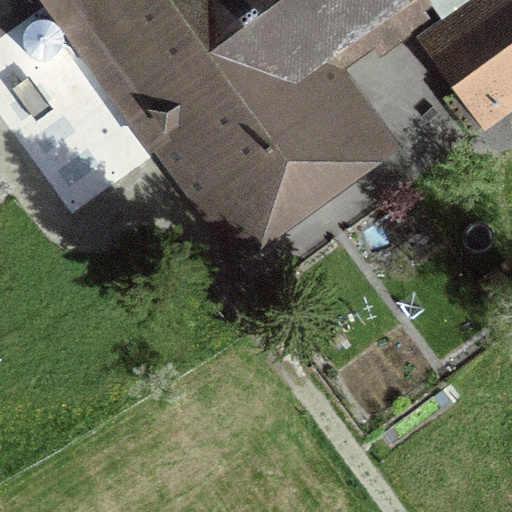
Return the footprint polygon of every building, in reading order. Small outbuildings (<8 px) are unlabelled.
[(27,15),(32,14),(37,10),(40,6),(42,1),(41,0),(8,0),(9,5),(12,9),(16,13),(22,15),(27,15)] [(323,56),(281,0),(86,0),(250,221),(376,129),(323,56)] [(281,0),(323,56),(399,0),(281,0)] [(511,6),(422,69),(467,134),(511,102),(511,6)] [(32,52),(35,56),(39,58),(44,60),(49,59),(54,57),(57,53),(59,49),(60,44),(58,39),(56,35),(52,32),(47,30),(43,30),(38,32),(35,34),(32,38),(30,42),(30,47),(32,52)] [(511,263),(483,288),(504,312),(511,305),(511,263)]
